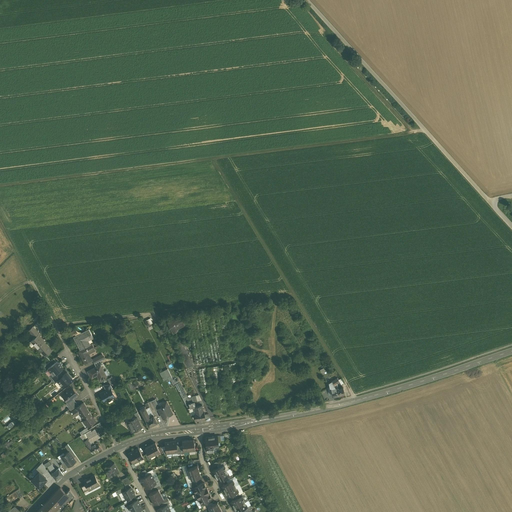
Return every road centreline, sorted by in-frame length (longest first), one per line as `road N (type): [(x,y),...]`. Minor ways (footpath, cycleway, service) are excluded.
road 1 (track): [(0,185),(410,131)]
road 2 (secondary): [(200,430),(333,405),(511,351)]
road 3 (unclassified): [(306,0),(511,227)]
road 4 (track): [(212,157),(356,399)]
road 5 (track): [(294,294),(55,327)]
road 6 (residential): [(30,281),(119,446)]
